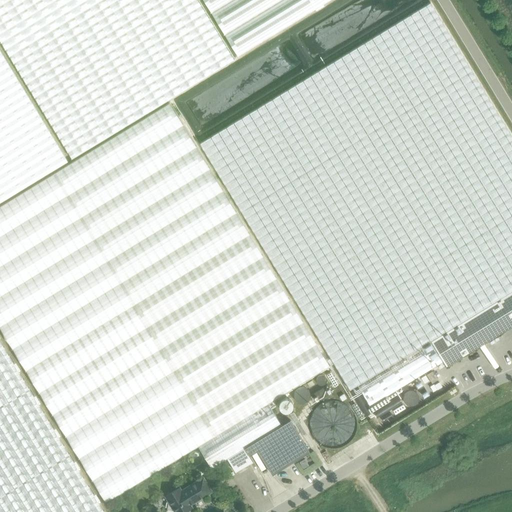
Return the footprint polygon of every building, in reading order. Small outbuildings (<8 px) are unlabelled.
[(0,0),(0,40),(72,159),(234,60),(197,0),(0,0)] [(203,0),(238,56),(330,0),(203,0)] [(511,136),(430,2),(195,146),(219,184),(249,234),(329,366),(345,392),(357,385),(430,340),(500,297),(511,290),(511,136)] [(0,202),(68,161),(0,50),(0,202)] [(198,446),(268,403),(329,366),(249,234),(219,184),(195,146),(169,103),(0,206),(0,328),(106,502),(198,446)] [(430,340),(357,385),(370,405),(443,361),(446,366),(511,326),(511,290),(500,297),(430,340)] [(0,511),(105,511),(0,338),(0,511)] [(432,372),(426,375),(432,383),(437,380),(432,372)] [(420,381),(415,384),(423,396),(428,393),(420,381)] [(327,386),(311,396),(316,403),(331,394),(327,386)] [(268,403),(198,446),(211,468),(227,458),(235,471),(253,461),(249,455),(257,450),(272,474),(309,451),(290,420),(281,425),(268,403)] [(196,501),(212,491),(203,477),(181,491),(179,487),(165,496),(169,502),(167,509),(174,510),(174,511),(184,511),(192,508),(189,503),(194,500),(196,501)]
